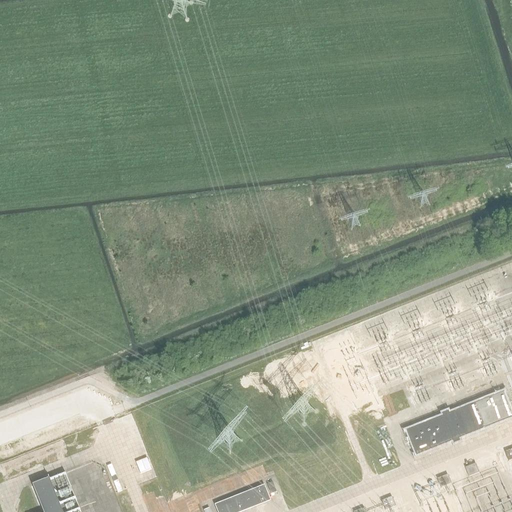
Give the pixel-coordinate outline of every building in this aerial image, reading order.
[(442,415),(443,417),(405,432),(415,457),(452,442),(453,445),(460,442),(459,439),(511,418),(511,411),(504,393),(449,414),(448,412),(442,415)] [(479,473),(476,464),(465,469),(469,478),(479,473)] [(451,485),(448,475),(437,479),(441,489),(451,485)] [(50,479),(49,477),(47,478),(48,480),(33,486),(42,511),(62,511),(59,503),(50,479)] [(273,483),(267,485),(271,495),(277,492),(273,483)] [(214,505),(217,511),(243,511),(270,501),(264,485),(214,505)] [(396,506),(392,497),(381,502),(385,511),(396,506)]
